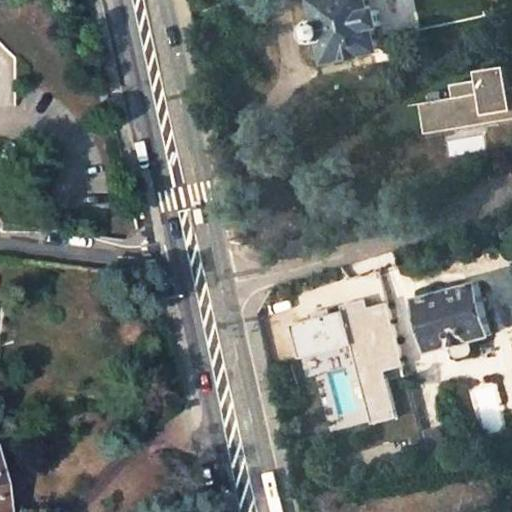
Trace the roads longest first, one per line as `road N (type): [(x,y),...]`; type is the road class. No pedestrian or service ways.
road 1 (residential): [(223,283),(451,221),(511,185)]
road 2 (primary): [(216,250),(162,0)]
road 3 (primary): [(275,511),(223,283)]
road 4 (residential): [(216,250),(168,258),(0,240)]
